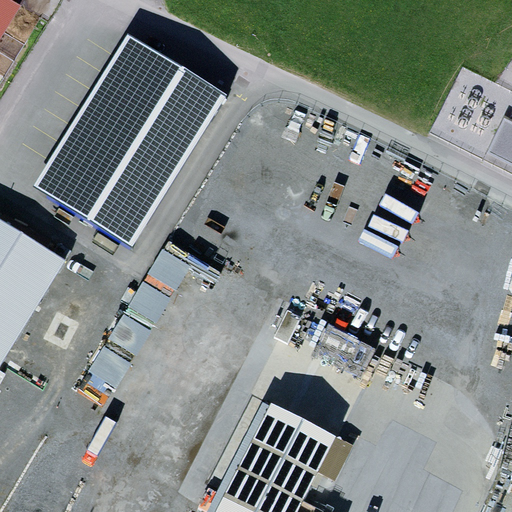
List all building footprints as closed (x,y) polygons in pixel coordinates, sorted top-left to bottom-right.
[(0,0),(0,38),(20,5),(10,0),(0,0)] [(36,194),(138,252),(227,96),(125,38),(36,194)] [(511,120),(507,118),(503,116),(485,150),(511,164),(511,162),(511,120)] [(0,220),(0,372),(64,255),(0,220)] [(169,244),(80,384),(108,402),(197,261),(169,244)] [(330,443),(264,410),(213,511),(295,511),(306,492),(330,443)] [(346,511),(306,492),(295,511),(346,511)]
